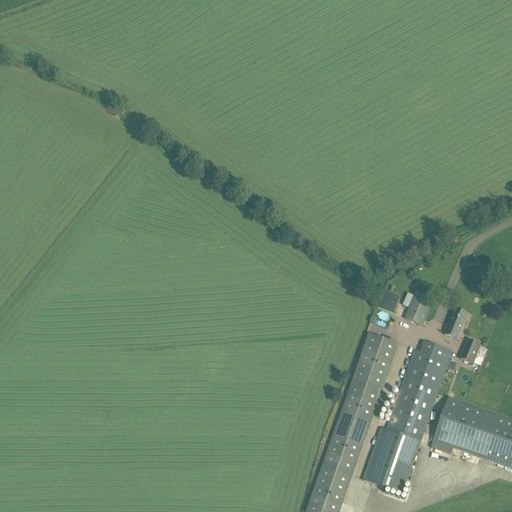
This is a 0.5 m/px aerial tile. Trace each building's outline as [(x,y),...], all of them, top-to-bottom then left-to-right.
[(385,292),(379,310),(394,316),(400,298),(385,292)] [(434,300),(416,293),(406,320),(423,327),(434,300)] [(446,336),(458,341),(469,316),(456,310),(446,336)] [(370,335),(307,511),(341,511),(399,345),(370,335)] [(474,365),(482,346),(469,341),(464,353),(461,360),(474,365)] [(363,482),(403,496),(453,353),(425,343),(421,353),(416,351),(387,432),(382,430),(363,482)] [(511,421),(449,399),(431,449),(451,456),(454,451),(511,470),(511,421)]
